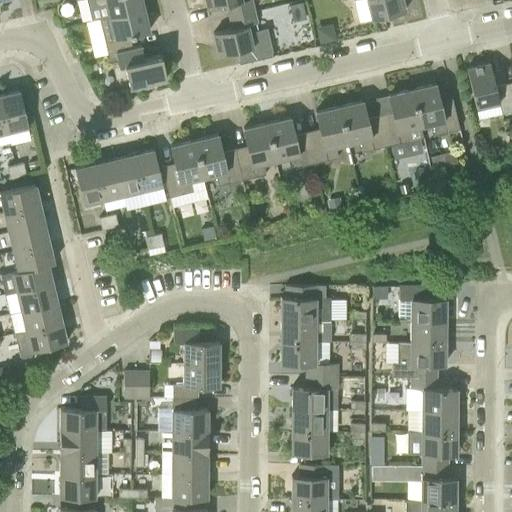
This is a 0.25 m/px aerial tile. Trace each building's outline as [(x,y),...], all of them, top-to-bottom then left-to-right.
[(105,0),(109,16),(144,8),(141,0),(105,0)] [(229,16),(254,10),(251,0),(205,0),(208,9),(226,4),(229,16)] [(353,0),(359,21),(371,18),(405,10),(402,0),(353,0)] [(289,4),(292,20),(305,17),(301,1),(289,4)] [(144,8),(109,16),(99,18),(107,53),(115,51),(132,47),(129,35),(149,30),(144,8)] [(258,31),(254,10),(229,16),(232,28),(213,32),(218,54),(237,50),(240,62),(239,63),(239,64),(274,56),(273,55),(272,55),(266,29),(258,31)] [(141,45),(132,47),(115,51),(117,60),(119,65),(124,64),(130,87),(131,92),(152,87),(151,82),(166,78),(161,54),(144,58),(141,45)] [(117,60),(115,51),(107,53),(110,62),(117,60)] [(511,110),(511,107),(506,83),(495,86),(490,62),(467,68),(476,107),(499,101),(502,113),(511,110)] [(435,83),(411,88),(420,125),(432,123),(435,134),(459,128),(453,104),(440,107),(435,83)] [(420,125),(411,88),(388,94),(392,111),(379,114),(387,145),(390,144),(393,158),(422,151),(419,138),(423,137),(420,125)] [(0,94),(0,98),(7,130),(28,125),(19,90),(0,94)] [(387,145),(379,114),(366,117),(362,100),(339,105),(348,143),(360,140),(362,151),(387,145)] [(348,143),(339,105),(316,111),(320,128),(307,131),(314,162),(338,157),(336,145),(348,143)] [(314,162),(307,131),(293,134),(289,117),(266,122),(275,159),(287,157),(290,168),(314,162)] [(275,159),(266,122),(243,128),(247,145),(234,148),(242,179),(266,174),(263,162),(275,159)] [(242,179),(234,148),(221,151),(217,134),(194,139),(203,176),(215,174),(218,185),(242,179)] [(203,176),(194,139),(171,145),(175,162),(161,165),(169,196),(193,191),(191,179),(203,176)] [(154,149),(133,153),(142,189),(162,184),(154,149)] [(142,189),(133,153),(114,158),(122,193),(142,189)] [(122,193),(114,158),(94,163),(103,198),(122,193)] [(39,159),(27,162),(29,172),(41,169),(39,159)] [(23,162),(15,164),(18,176),(26,175),(23,162)] [(103,198),(94,163),(74,167),(83,203),(103,198)] [(18,176),(15,164),(7,166),(10,178),(18,176)] [(0,191),(0,195),(4,211),(39,203),(34,183),(0,191)] [(338,196),(326,199),(328,210),(341,207),(338,196)] [(39,203),(4,211),(8,231),(44,222),(39,203)] [(107,215),(110,227),(118,225),(115,213),(107,215)] [(110,227),(107,215),(99,217),(102,229),(110,227)] [(44,222),(8,231),(13,250),(48,242),(44,222)] [(212,226),(201,228),(204,239),(215,237),(212,226)] [(153,234),(157,253),(165,251),(161,232),(153,234)] [(157,253),(153,234),(144,236),(147,249),(148,255),(157,253)] [(48,242),(13,250),(18,270),(47,263),(53,262),(48,242)] [(47,263),(18,270),(12,272),(16,291),(52,282),(47,263)] [(52,282),(16,291),(21,310),(57,302),(52,282)] [(280,296),(280,318),(329,318),(329,296),(324,296),(324,284),(285,284),(285,296),(280,296)] [(410,319),(444,320),(444,297),(425,297),(425,285),(399,285),(398,298),(398,319),(410,319)] [(57,302),(21,310),(9,313),(14,333),(61,321),(57,302)] [(329,318),(280,318),(280,340),(314,340),(329,340),(329,318)] [(410,342),(444,343),(444,320),(410,319),(410,342)] [(61,321),(14,333),(20,357),(33,354),(32,349),(66,341),(61,321)] [(183,362),(218,363),(218,340),(198,340),(198,328),(172,328),(172,341),(183,341),(183,362)] [(351,333),(351,340),(365,341),(365,333),(351,333)] [(314,340),(280,340),(280,363),(304,363),(304,374),(338,375),(338,363),(314,363),(314,340)] [(365,341),(351,340),(351,348),(365,349),(365,341)] [(410,375),(435,375),(436,364),(444,364),(444,343),(410,342),(397,342),(397,363),(391,363),(391,375),(410,375)] [(150,361),(160,361),(159,349),(149,349),(150,361)] [(172,396),(197,396),(197,385),(217,385),(218,363),(183,362),(182,384),(172,384),(172,396)] [(123,396),(135,396),(136,370),(123,370),(123,396)] [(136,370),(135,396),(148,396),(148,370),(136,370)] [(338,375),(304,374),(304,386),(291,385),(291,408),(326,408),(326,387),(337,387),(338,375)] [(421,409),(455,409),(455,387),(435,387),(435,375),(410,375),(410,388),(421,388),(421,409)] [(376,387),(375,396),(384,396),(384,387),(376,387)] [(59,429),(94,429),(105,430),(105,395),(80,395),(80,407),(59,407),(59,429)] [(171,430),(207,430),(207,408),(197,408),(197,396),(172,396),(171,430)] [(326,408),(291,408),(291,430),(326,430),(326,408)] [(421,431),(455,431),(455,409),(421,409),(421,431)] [(384,430),(384,422),(370,422),(370,430),(384,430)] [(94,429),(59,429),(59,451),(94,451),(94,429)] [(207,430),(171,430),(171,452),(207,452),(207,430)] [(326,430),(291,430),(291,452),(325,453),(326,430)] [(422,465),(447,465),(447,454),(455,454),(455,431),(421,431),(407,430),(407,453),(422,453),(422,465)] [(122,451),(130,451),(131,437),(123,437),(122,451)] [(135,451),(143,451),(143,438),(135,438),(135,451)] [(94,451),(59,451),(59,452),(59,472),(94,472),(94,451)] [(130,451),(122,451),(122,465),(130,466),(130,451)] [(143,451),(135,451),(135,466),(143,466),(143,451)] [(383,464),(383,452),(370,451),(370,464),(383,464)] [(171,473),(206,474),(206,453),(207,453),(207,452),(171,452),(171,473)] [(291,475),(291,497),(325,498),(325,475),(325,464),(299,463),(299,475),(291,475)] [(421,499),(455,499),(455,477),(447,477),(447,465),(422,465),(422,476),(421,476),(421,499)] [(94,472),(59,472),(59,495),(67,495),(93,495),(94,495),(94,472)] [(171,496),(198,496),(206,496),(206,474),(171,473),(171,496)] [(132,496),(132,488),(118,488),(118,496),(132,496)] [(132,488),(132,496),(146,496),(146,488),(132,488)] [(93,495),(67,495),(67,506),(59,506),(58,511),(94,511),(94,507),(93,507),(93,495)] [(153,511),(206,511),(206,508),(198,507),(198,496),(171,496),(154,496),(153,511)] [(325,511),(325,498),(291,497),(290,511),(325,511)] [(404,511),(454,511),(455,499),(421,499),(405,499),(404,511)]
